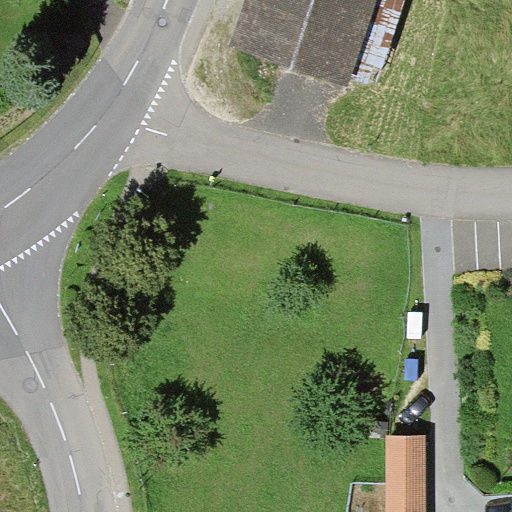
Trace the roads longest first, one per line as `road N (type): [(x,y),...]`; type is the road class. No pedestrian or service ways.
road 1 (residential): [(511,192),(409,186),(153,130),(108,112)]
road 2 (tertiary): [(83,511),(48,388),(0,303)]
road 3 (tertiary): [(108,112),(0,211)]
road 4 (tertiary): [(167,0),(108,112)]
